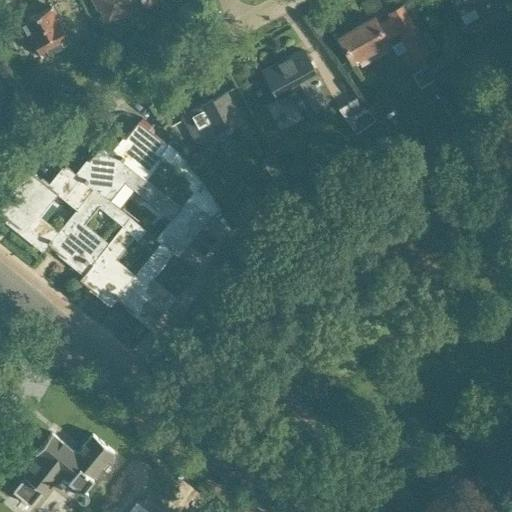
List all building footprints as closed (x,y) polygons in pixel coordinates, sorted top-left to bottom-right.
[(40,0),(45,9),(23,21),(41,56),(69,41),(57,18),(73,10),(68,0),(40,0)] [(93,0),(98,8),(99,7),(107,21),(124,12),(126,12),(127,12),(129,12),(131,11),(132,11),(134,10),(135,9),(137,8),(138,7),(139,6),(140,5),(141,4),(142,2),(144,1),(145,3),(150,0),(93,0)] [(511,0),(451,0),(464,23),(478,15),(472,4),(479,0),(496,0),(498,4),(501,2),(508,14),(511,11),(511,0)] [(339,37),(353,60),(386,41),(384,38),(398,31),(414,60),(433,50),(419,25),(414,27),(401,5),(389,12),(392,17),(378,25),(374,17),(339,37)] [(264,70),(273,88),(278,98),(292,90),(305,114),(324,104),(314,85),(320,82),(302,50),(264,70)] [(426,65),(435,78),(457,63),(448,50),(426,65)] [(183,115),(192,132),(198,143),(240,119),(225,92),(183,115)] [(355,134),(374,120),(357,96),(338,109),(355,134)] [(113,151),(141,174),(156,154),(164,160),(163,162),(180,175),(178,177),(193,191),(201,181),(171,138),(167,143),(138,120),(113,151)] [(102,142),(76,174),(93,188),(104,196),(120,177),(171,218),(172,217),(180,207),(182,205),(141,174),(113,151),(102,142)] [(286,181),(271,154),(261,160),(275,187),(286,181)] [(17,228),(43,250),(49,244),(48,244),(57,232),(38,217),(57,193),(76,208),(93,188),(76,174),(65,164),(49,185),(28,168),(0,202),(0,212),(18,227),(17,228)] [(193,191),(188,197),(210,215),(221,208),(201,181),(193,191)] [(130,216),(104,196),(93,188),(76,208),(57,232),(48,244),(49,244),(80,269),(80,268),(84,272),(85,272),(107,244),(83,225),(99,206),(123,225),(130,216)] [(180,207),(202,225),(210,215),(188,197),(182,205),(180,207)] [(180,207),(172,217),(194,235),(202,225),(180,207)] [(116,298),(133,276),(114,261),(133,236),(137,239),(145,229),(130,216),(123,225),(107,244),(85,272),(84,272),(79,278),(111,305),(116,298)] [(171,218),(164,228),(186,245),(194,235),(172,217),(171,218)] [(160,243),(172,252),(177,256),(186,245),(164,228),(155,238),(160,243)] [(511,237),(498,248),(511,266),(511,237)] [(160,243),(133,276),(116,298),(151,327),(175,296),(174,295),(172,297),(150,279),(172,252),(160,243)] [(93,433),(77,452),(51,432),(35,452),(40,456),(24,475),(26,477),(14,492),(31,506),(43,491),(45,493),(61,473),(78,487),(77,488),(76,490),(76,492),(77,495),(79,496),(81,497),(83,496),(85,495),(86,494),(87,492),(87,490),(87,488),(85,487),(84,486),(114,450),(93,433)] [(150,511),(137,501),(127,511),(159,511),(158,511),(150,511)]
